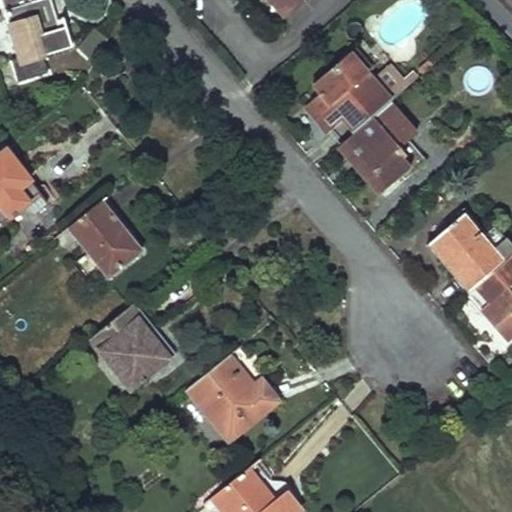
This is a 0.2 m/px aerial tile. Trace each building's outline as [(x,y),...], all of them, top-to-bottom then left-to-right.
[(1,0),(22,66),(27,79),(50,71),(46,57),(71,50),(65,30),(60,31),(49,0),(45,0),(39,2),(30,5),(28,0),(1,0)] [(305,0),(270,0),(285,17),(305,0)] [(353,51),(345,57),(364,78),(367,76),(371,72),(353,51)] [(345,57),(313,86),(320,95),(304,108),(324,130),(338,117),(355,134),(391,103),(367,76),(364,78),(345,57)] [(388,61),(375,71),(391,92),(404,82),(388,61)] [(418,134),(391,103),(355,134),(352,137),(369,155),(356,167),(381,195),(411,170),(404,161),(406,159),(399,150),(418,134)] [(5,152),(0,156),(0,224),(1,226),(39,196),(25,178),(5,152)] [(102,203),(67,232),(108,282),(143,254),(121,228),(102,203)] [(463,218),(441,237),(455,255),(443,264),(468,293),(503,264),(482,239),(463,218)] [(511,255),(511,248),(495,229),(482,239),(503,264),(511,255)] [(441,237),(429,247),(443,264),(455,255),(441,237)] [(511,340),(511,255),(503,264),(468,293),(468,294),(489,319),(509,343),(511,340)] [(134,307),(127,312),(153,344),(160,339),(134,307)] [(127,312),(91,343),(131,392),(174,357),(160,339),(153,344),(127,312)] [(234,353),(187,391),(228,441),(274,403),(252,376),(234,353)] [(249,470),(212,500),(221,511),(300,511),(301,511),(287,494),(275,503),(249,470)]
